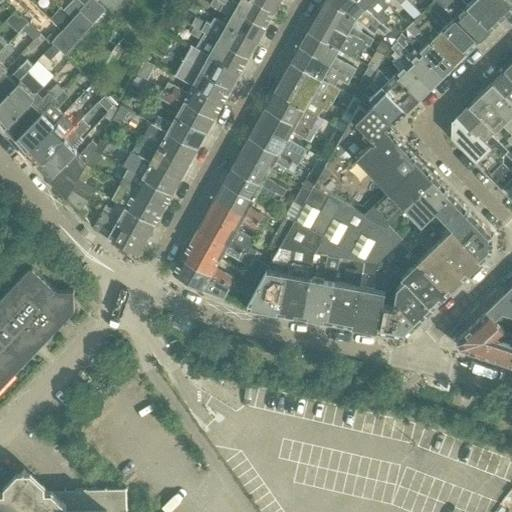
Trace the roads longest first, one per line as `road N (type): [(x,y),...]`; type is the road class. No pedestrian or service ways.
road 1 (residential): [(304,0),(134,286)]
road 2 (residential): [(414,362),(263,333),(134,286)]
road 3 (residential): [(511,38),(422,125),(511,217)]
road 4 (residential): [(134,286),(81,250),(0,160)]
road 5 (residential): [(414,362),(432,334),(511,261)]
